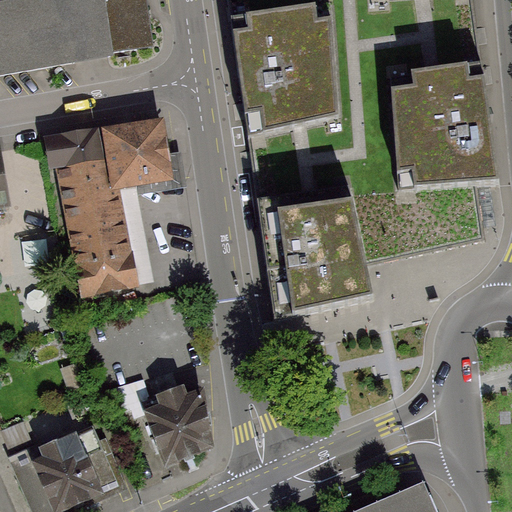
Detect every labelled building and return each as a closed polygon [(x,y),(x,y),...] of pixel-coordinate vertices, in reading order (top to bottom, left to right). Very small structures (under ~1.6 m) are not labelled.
[(0,0),(0,77),(112,59),(111,53),(152,47),(144,0),(0,0)] [(227,0),(235,56),(247,140),(273,319),(294,315),(345,307),(375,301),(370,268),(399,263),(485,248),(483,233),(481,213),(494,212),(496,212),(488,105),(472,0),(227,0)] [(164,122),(48,142),(54,177),(62,176),(83,297),(156,285),(140,191),(175,185),(164,122)] [(481,213),(483,233),(497,231),(494,212),(481,213)] [(156,400),(138,407),(161,468),(213,448),(202,387),(187,392),(183,380),(152,390),(156,400)] [(16,447),(13,453),(17,463),(13,465),(32,511),(73,511),(119,493),(115,482),(119,480),(106,449),(100,451),(92,431),(34,456),(28,442),(16,447)] [(433,511),(422,488),(366,511),(433,511)]
